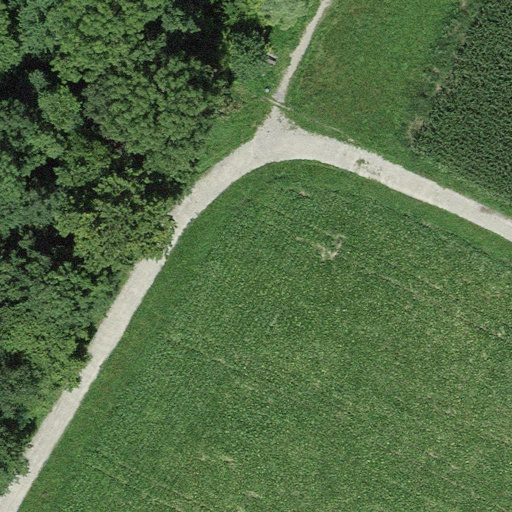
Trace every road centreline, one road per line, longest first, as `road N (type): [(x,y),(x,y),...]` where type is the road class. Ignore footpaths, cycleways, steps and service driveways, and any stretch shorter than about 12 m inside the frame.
road 1 (track): [(9,511),(167,246),(228,168),(282,139)]
road 2 (track): [(282,139),(343,150),(511,232)]
